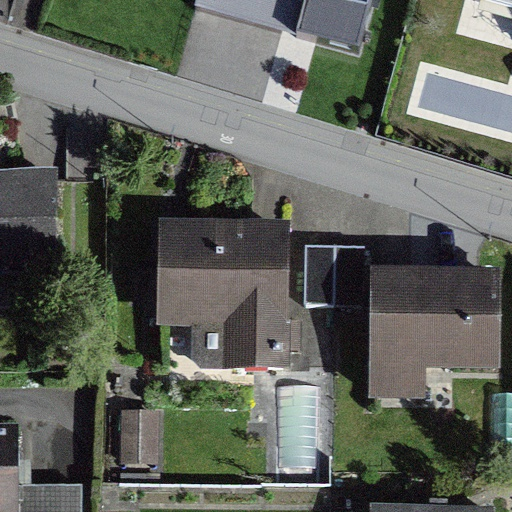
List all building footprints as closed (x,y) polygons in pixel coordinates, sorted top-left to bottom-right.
[(359,57),(374,0),(307,0),(296,40),(359,57)] [(511,0),(476,0),(474,9),(511,20),(511,0)] [(0,273),(51,274),(52,183),(0,183),(0,273)] [(282,238),(159,235),(157,325),(199,326),(192,333),(192,365),(198,372),(279,373),(282,238)] [(330,312),(331,252),(302,252),(300,311),(330,312)] [(361,253),(331,252),(330,312),(360,312),(361,253)] [(492,285),(372,284),(371,370),(491,372),(492,285)] [(14,437),(0,436),(0,511),(77,511),(78,492),(14,492),(14,437)]
